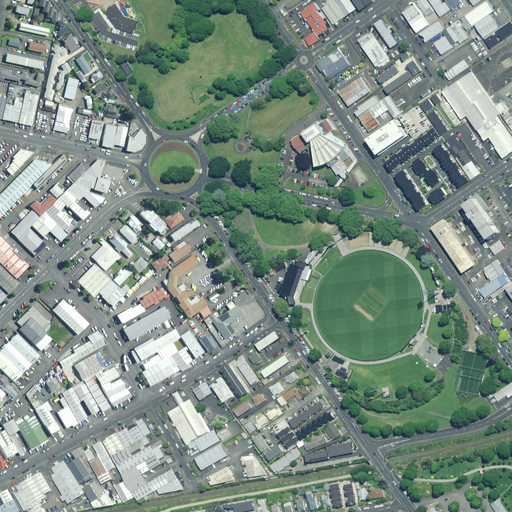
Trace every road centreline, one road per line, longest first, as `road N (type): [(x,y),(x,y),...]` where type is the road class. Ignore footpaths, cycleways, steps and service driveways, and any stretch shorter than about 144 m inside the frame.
road 1 (secondary): [(511,361),(415,221)]
road 2 (tertiary): [(148,401),(0,479)]
road 3 (unclassified): [(50,268),(101,318),(148,401)]
road 4 (secondary): [(280,318),(371,451)]
road 5 (tertiary): [(280,318),(148,401)]
road 6 (secondary): [(192,192),(280,318)]
road 7 (unclassified): [(60,0),(146,124)]
road 8 (tertiary): [(511,407),(478,424),(371,451)]
road 9 (secondary): [(374,214),(234,182)]
road 10 (secondary): [(386,178),(307,65)]
road 11 (secondary): [(122,158),(0,131)]
